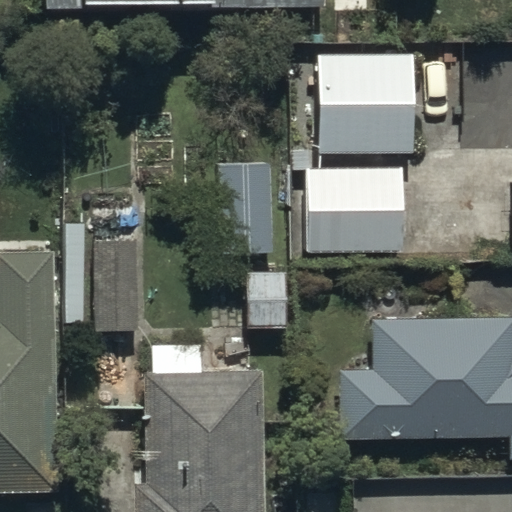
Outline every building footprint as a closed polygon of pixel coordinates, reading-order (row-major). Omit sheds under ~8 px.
[(37,0),(38,13),(317,9),(317,0),(37,0)] [(408,56),(312,57),(313,155),(410,154),(408,56)] [(265,163),(213,164),(216,256),(268,254),(265,163)] [(398,173),(301,172),(300,253),(397,255),(398,173)] [(134,212),(90,212),(90,333),(134,333),(134,212)] [(78,226),(59,226),(60,324),(79,324),(78,226)] [(0,494),(51,494),(47,257),(0,257),(0,494)] [(282,275),(241,274),(241,328),(281,328),(282,275)] [(369,371),(333,371),(334,441),(505,439),(506,460),(511,459),(511,322),(369,322),(369,371)] [(145,349),(146,376),(134,376),(139,500),(129,501),(129,511),(258,511),(253,371),(196,374),(195,347),(145,349)]
